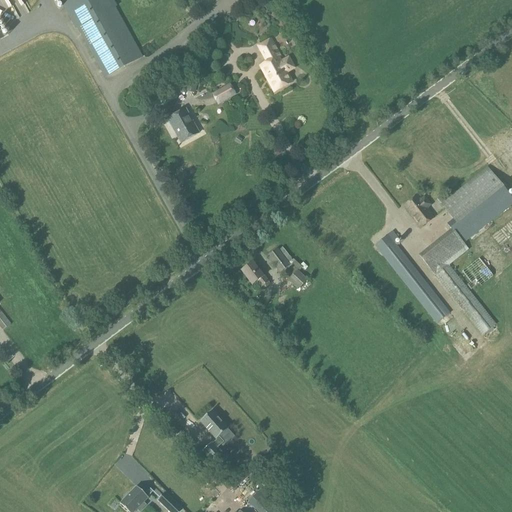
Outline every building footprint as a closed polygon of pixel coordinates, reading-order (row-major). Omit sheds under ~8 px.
[(59,0),(76,30),(78,29),(105,79),(143,58),(116,8),(117,7),(113,0),(59,0)] [(22,12),(14,15),(16,22),(24,20),(22,12)] [(271,40),(259,47),(267,63),(261,67),(274,92),(292,83),(287,73),(294,69),(289,58),(281,62),(279,58),(280,57),(271,40)] [(186,91),(194,93),(197,82),(189,80),(186,91)] [(236,95),(230,84),(212,94),(218,106),(236,95)] [(168,120),(181,143),(198,134),(185,110),(168,120)] [(454,221),(448,225),(452,230),(420,256),(482,335),(494,326),(447,267),(468,250),(463,244),(511,204),(511,198),(488,168),(442,205),(454,221)] [(420,201),(417,197),(404,208),(420,229),(434,218),(427,209),(431,206),(424,197),(420,201)] [(394,244),(399,240),(393,232),(375,246),(436,324),(449,313),(394,244)] [(293,262),(283,248),(279,251),(278,250),(267,258),(280,274),(281,273),(285,278),(289,281),(288,281),(299,291),(308,281),(298,271),(297,271),(291,265),(290,266),(289,265),(293,262)] [(493,277),(479,259),(463,272),(475,288),(479,285),(481,287),(493,277)] [(242,272),(252,286),(257,282),(261,288),(269,282),(261,271),(259,272),(253,263),(242,272)] [(0,327),(3,331),(11,324),(0,311),(0,302),(0,303),(0,302),(0,327)] [(213,442),(218,448),(225,442),(220,437),(229,429),(213,412),(202,422),(217,439),(213,442)] [(228,458),(218,448),(213,442),(203,451),(218,468),(228,458)] [(139,511),(140,511),(147,505),(144,503),(148,498),(151,495),(145,489),(142,492),(137,487),(120,504),(128,511),(134,511),(137,510),(139,511)] [(277,511),(259,491),(248,502),(257,511),(277,511)] [(168,511),(180,511),(183,510),(165,493),(157,501),(168,511)]
